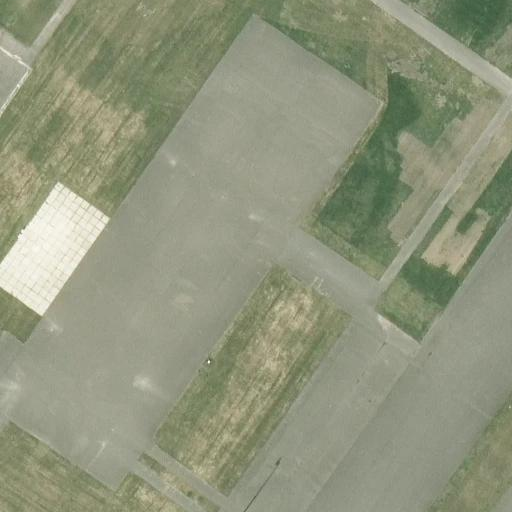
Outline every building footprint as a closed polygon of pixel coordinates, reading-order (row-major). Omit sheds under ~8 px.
[(238,0),(236,9),(270,18),(274,0),(238,0)] [(0,53),(19,38),(12,30),(0,23),(0,53)] [(379,94),(397,125),(426,108),(408,77),(379,94)] [(43,161),(58,141),(39,127),(24,146),(43,161)] [(46,275),(77,223),(57,211),(26,263),(46,275)] [(378,305),(363,324),(384,340),(399,321),(378,305)] [(363,330),(351,348),(367,358),(378,340),(363,330)] [(415,352),(401,371),(420,385),(434,366),(415,352)] [(274,391),(293,406),(308,386),(290,372),(274,391)] [(194,426),(212,396),(191,383),(173,414),(194,426)] [(257,415),(243,436),(263,449),(277,428),(257,415)] [(170,443),(198,464),(212,444),(184,424),(170,443)] [(136,511),(32,445),(26,454),(0,437),(0,503),(13,511),(136,511)]
